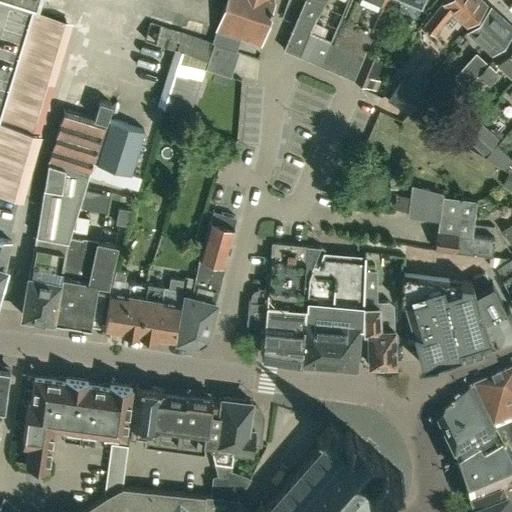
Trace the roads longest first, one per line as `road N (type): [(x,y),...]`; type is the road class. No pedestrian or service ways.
road 1 (tertiary): [(405,413),(363,394),(0,342)]
road 2 (residential): [(511,356),(405,413)]
